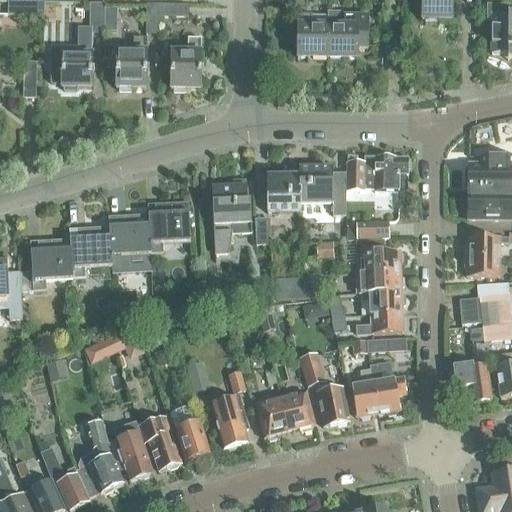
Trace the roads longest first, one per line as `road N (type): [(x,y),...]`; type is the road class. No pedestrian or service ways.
road 1 (residential): [(435,450),(441,129)]
road 2 (residential): [(0,203),(259,134)]
road 3 (residential): [(174,511),(435,450)]
road 4 (residential): [(259,134),(441,129)]
road 5 (residential): [(259,134),(255,0)]
